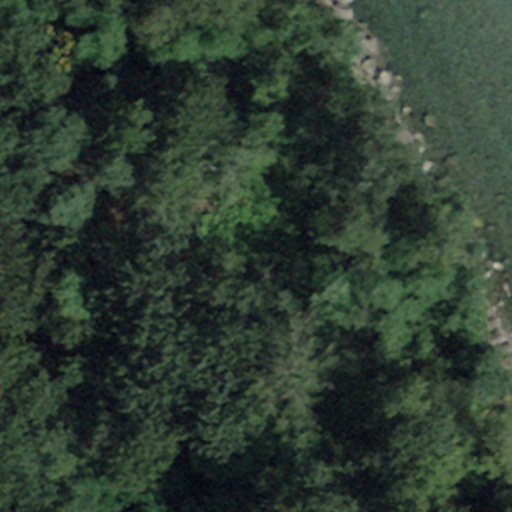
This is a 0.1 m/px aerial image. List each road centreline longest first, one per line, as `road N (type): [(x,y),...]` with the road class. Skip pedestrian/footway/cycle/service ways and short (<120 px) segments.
road 1 (track): [(228,305),(72,0)]
road 2 (track): [(345,511),(228,305)]
